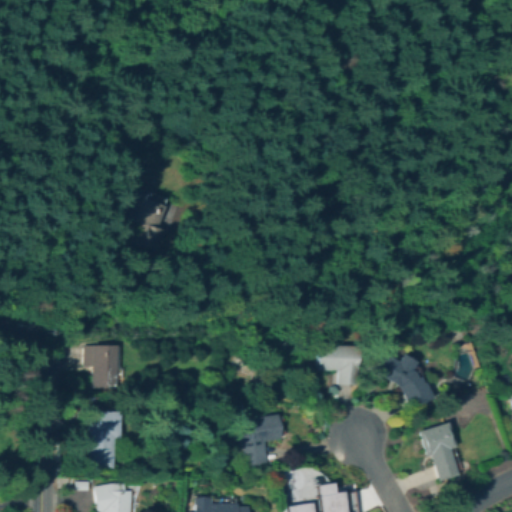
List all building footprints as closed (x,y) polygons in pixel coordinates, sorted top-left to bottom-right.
[(111,182),(160,199),(158,206),(159,206),(152,228),(160,231),(153,251),(124,241),(130,222),(127,221),(124,229),(106,223),(106,220),(98,217),(107,189),(109,189),(111,182)] [(352,345),(351,385),(333,384),(334,370),(313,369),(314,344),(352,345)] [(108,345),(109,387),(82,388),(82,366),(76,365),(75,345),(108,345)] [(375,350),(393,361),(398,353),(412,362),(407,369),(410,372),(413,378),(416,376),(419,383),(421,382),(429,397),(407,409),(395,387),(382,379),(383,378),(365,367),(375,350)] [(245,376),(239,373),(241,367),(248,370),(245,376)] [(109,410),(109,438),(103,438),(104,468),(77,468),(76,411),(109,410)] [(258,441),(261,462),(250,466),(239,465),(236,444),(232,445),(228,433),(229,420),(271,414),(275,426),(275,438),(258,441)] [(446,449),(455,475),(436,481),(427,454),(423,456),(415,431),(443,422),(452,447),(446,449)] [(77,478),(77,489),(63,489),(64,478),(77,478)] [(122,490),(122,511),(87,511),(83,486),(101,482),(115,483),(115,490),(122,490)] [(329,482),(330,491),(338,490),(341,511),(282,511),(281,505),(307,501),(308,511),(313,511),(310,485),(329,482)] [(230,503),(230,506),(242,506),(242,511),(180,511),(188,511),(189,505),(187,503),(187,496),(195,496),(204,497),(229,497),(230,503)]
